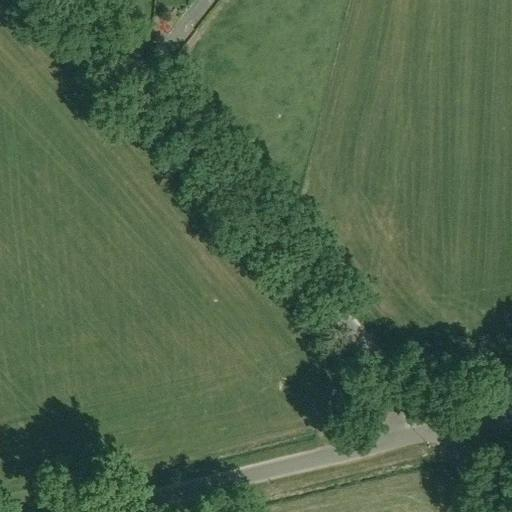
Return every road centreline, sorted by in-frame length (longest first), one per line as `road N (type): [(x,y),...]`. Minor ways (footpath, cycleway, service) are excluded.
road 1 (unclassified): [(436,429),(60,0)]
road 2 (unclassified): [(107,511),(436,429)]
